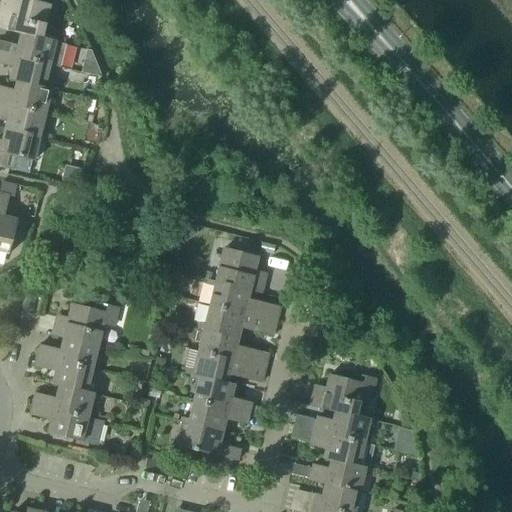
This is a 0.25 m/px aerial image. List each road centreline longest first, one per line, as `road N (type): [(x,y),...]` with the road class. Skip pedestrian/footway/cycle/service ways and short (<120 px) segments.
road 1 (primary): [(511,191),(346,0)]
road 2 (residential): [(244,511),(138,484),(89,496),(0,473)]
road 3 (residential): [(256,511),(292,320)]
